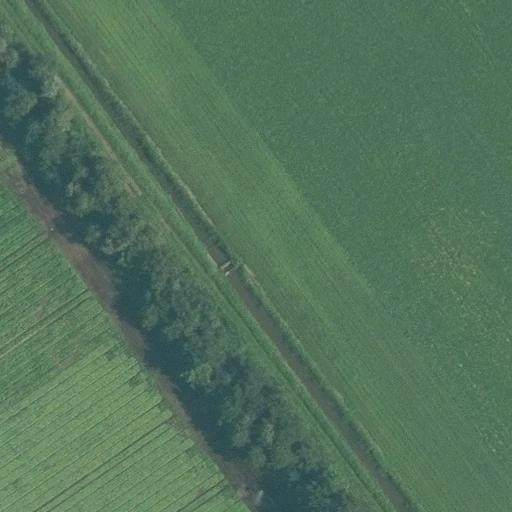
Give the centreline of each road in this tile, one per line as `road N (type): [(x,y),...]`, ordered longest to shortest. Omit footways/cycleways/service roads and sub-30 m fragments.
road 1 (track): [(422,511),(41,0)]
road 2 (track): [(385,511),(9,0)]
